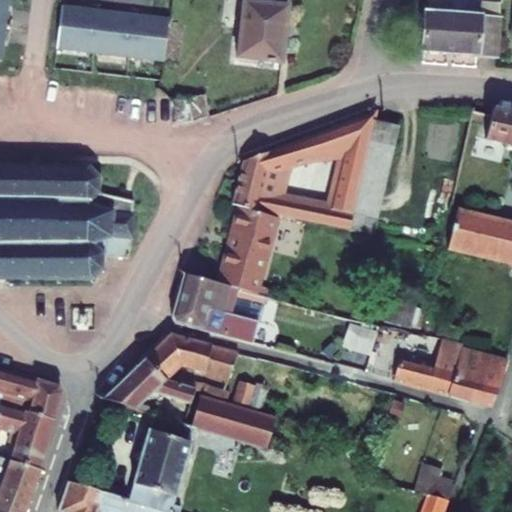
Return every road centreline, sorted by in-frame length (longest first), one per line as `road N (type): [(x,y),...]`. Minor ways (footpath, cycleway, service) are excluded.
road 1 (residential): [(214,158),(68,128),(46,113),(36,72),(43,0)]
road 2 (residential): [(89,386),(214,158)]
road 3 (residential): [(214,158),(244,131),(371,88)]
road 4 (residential): [(371,88),(511,88)]
road 5 (residential): [(44,511),(89,386)]
